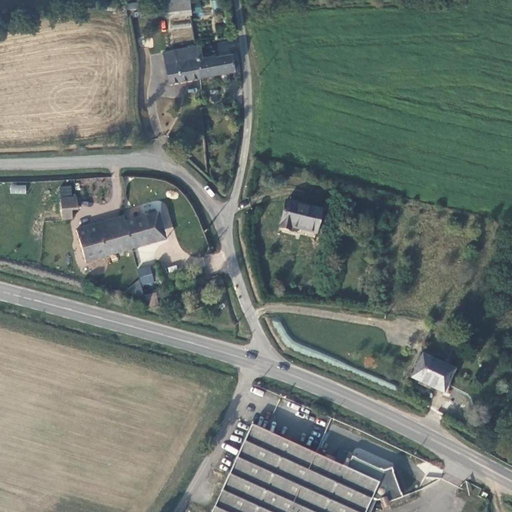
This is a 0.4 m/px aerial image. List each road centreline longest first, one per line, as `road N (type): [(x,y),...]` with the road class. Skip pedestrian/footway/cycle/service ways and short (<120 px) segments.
road 1 (secondary): [(256,361),(511,481)]
road 2 (secondary): [(0,290),(256,361)]
road 3 (unclassified): [(0,163),(158,164),(191,182),(223,222)]
road 4 (unclassified): [(237,0),(248,121),(223,222)]
road 5 (unknown): [(256,361),(194,511)]
road 6 (unclassified): [(223,222),(259,338),(256,361)]
